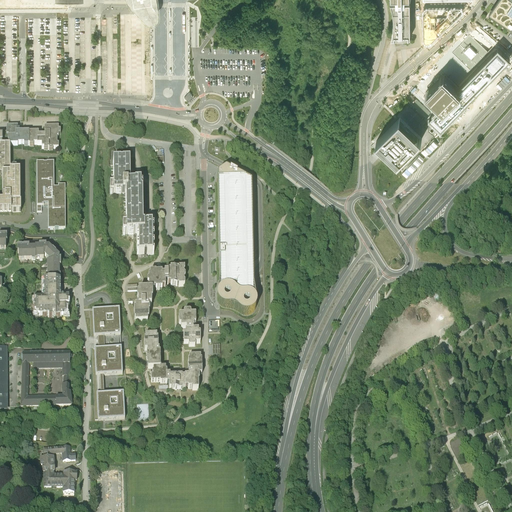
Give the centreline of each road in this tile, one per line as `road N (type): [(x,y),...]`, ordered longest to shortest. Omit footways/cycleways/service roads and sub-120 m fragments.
road 1 (trunk): [(511,96),(383,240),(343,299),(308,374),(285,460)]
road 2 (trunk): [(311,454),(318,385),(361,292),(392,245),(511,114)]
road 3 (residential): [(78,262),(85,511)]
road 4 (trunk): [(348,268),(297,375),(285,460)]
road 5 (trunk): [(311,454),(339,357),(388,274)]
road 6 (trunk): [(511,83),(408,189),(379,205)]
road 7 (unclassified): [(0,100),(178,115)]
road 8 (tertiary): [(479,0),(368,111)]
road 9 (trunk): [(282,162),(349,234),(348,268)]
